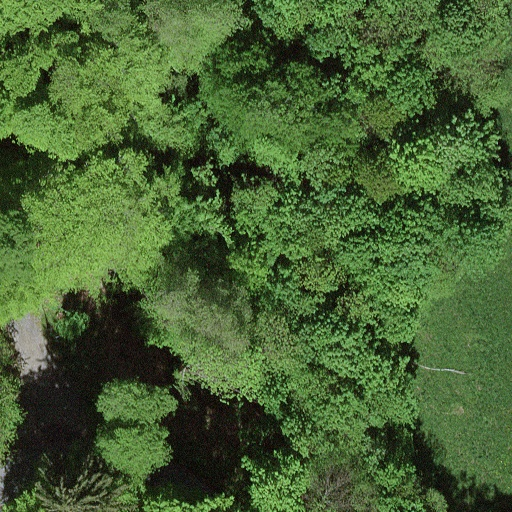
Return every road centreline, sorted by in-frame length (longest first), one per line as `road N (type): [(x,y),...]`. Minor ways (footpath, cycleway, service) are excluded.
road 1 (track): [(36,473),(41,341),(0,241)]
road 2 (unclassified): [(211,511),(189,486),(114,461),(36,473),(0,494)]
